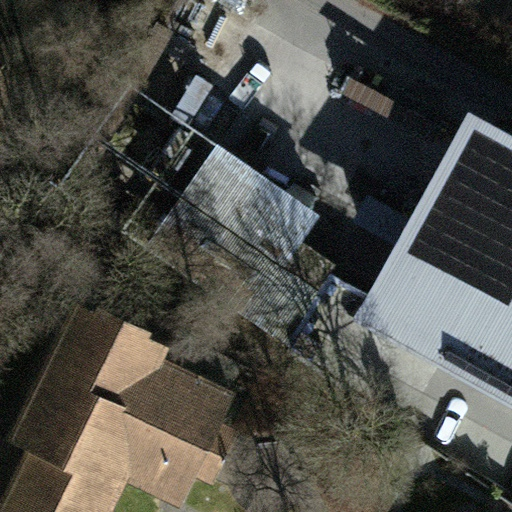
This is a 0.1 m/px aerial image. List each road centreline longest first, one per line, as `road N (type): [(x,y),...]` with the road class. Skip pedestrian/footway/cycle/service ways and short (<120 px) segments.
road 1 (unknown): [(321,4),(313,60),(352,201)]
road 2 (unknown): [(511,391),(396,338)]
